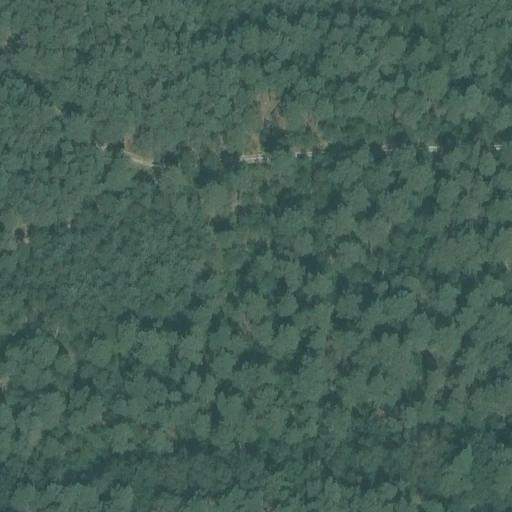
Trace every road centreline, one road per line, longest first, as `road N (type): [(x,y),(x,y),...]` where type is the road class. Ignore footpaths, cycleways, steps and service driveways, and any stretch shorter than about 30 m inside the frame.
road 1 (track): [(134,171),(511,157)]
road 2 (track): [(134,171),(0,70)]
road 3 (track): [(0,243),(57,231),(102,206),(134,171)]
